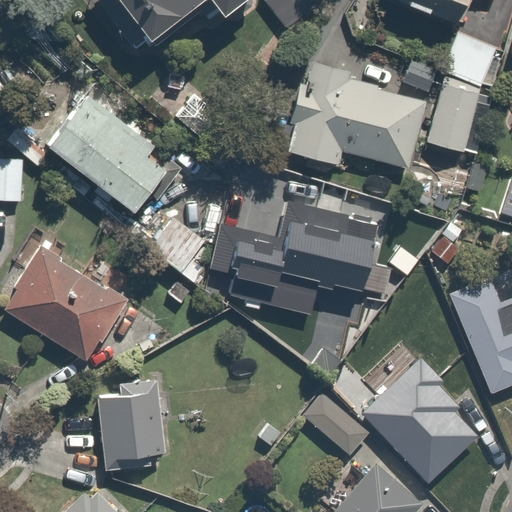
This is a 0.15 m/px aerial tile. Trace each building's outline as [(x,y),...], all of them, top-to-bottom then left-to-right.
[(107,0),(141,45),(182,14),(173,2),(175,0),(204,0),(217,18),(240,0),(107,0)] [(318,9),(311,0),(260,0),(286,34),(318,9)] [(388,0),(449,20),(455,0),(388,0)] [(511,7),(502,46),(511,48),(511,7)] [(438,70),(479,84),(493,44),(447,28),(433,68),(438,70)] [(290,83),(270,139),(331,161),(337,142),(398,164),(423,97),(317,59),(306,89),(290,83)] [(479,84),(438,70),(415,136),(456,150),(479,84)] [(168,157),(63,76),(26,124),(14,115),(0,132),(0,135),(24,154),(37,138),(128,209),(168,157)] [(0,196),(21,197),(22,156),(0,155),(0,196)] [(272,235),(237,226),(225,272),(274,284),(277,271),(356,290),(373,221),(281,198),(272,235)] [(212,248),(163,209),(138,241),(187,280),(212,248)] [(120,294),(30,243),(0,295),(0,308),(85,357),(120,294)] [(511,291),(491,299),(479,270),(441,286),(485,389),(511,377),(511,291)] [(416,322),(389,292),(364,314),(391,344),(416,322)] [(480,422),(415,354),(356,411),(421,479),(480,422)] [(157,449),(153,379),(89,382),(94,465),(145,462),(145,450),(157,449)] [(368,432),(317,386),(293,412),(344,459),(368,432)] [(408,511),(413,508),(364,465),(322,511),(408,511)] [(129,511),(91,474),(53,511),(129,511)]
